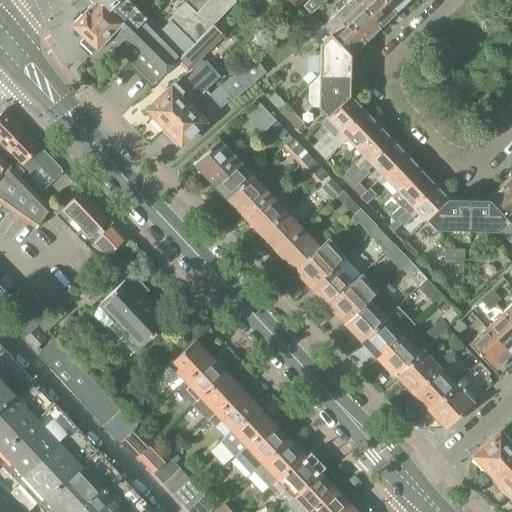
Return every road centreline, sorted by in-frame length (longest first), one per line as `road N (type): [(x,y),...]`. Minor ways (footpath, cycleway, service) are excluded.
road 1 (secondary): [(412,483),(148,203)]
road 2 (residential): [(446,0),(385,60),(382,86),(449,157),(486,155),(511,134)]
road 3 (residential): [(0,322),(177,511)]
road 4 (secondary): [(148,203),(15,37)]
road 5 (secondary): [(2,61),(127,191),(148,203)]
road 6 (residential): [(412,483),(437,470),(511,398)]
